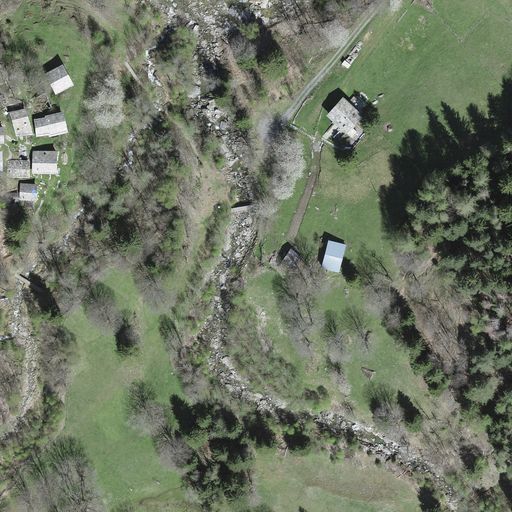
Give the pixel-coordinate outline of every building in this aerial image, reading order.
[(44,72),(55,93),(73,83),(62,62),(44,72)] [(363,115),(343,95),(325,114),(346,133),(363,115)] [(9,111),(15,137),(32,133),(25,107),(9,111)] [(34,118),(36,136),(48,134),(49,136),(68,131),(63,110),(44,114),(45,116),(34,118)] [(32,150),(32,172),(56,172),(56,149),(32,150)] [(7,159),(7,177),(29,177),(29,159),(7,159)] [(20,182),(19,199),(36,200),(37,183),(20,182)] [(18,203),(18,192),(9,191),(9,203),(18,203)] [(320,267),(338,272),(346,244),(328,239),(320,267)] [(298,253),(290,247),(281,260),(290,266),(298,253)]
